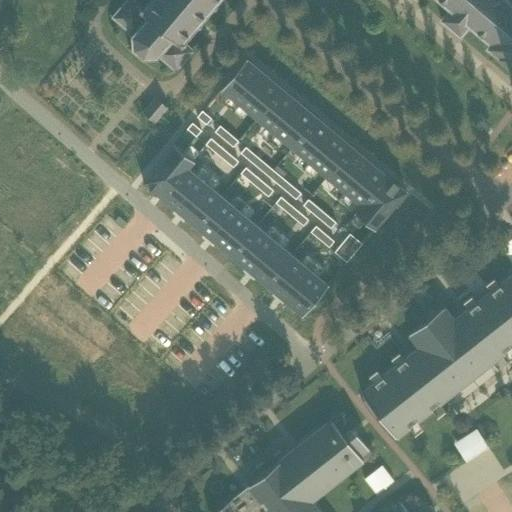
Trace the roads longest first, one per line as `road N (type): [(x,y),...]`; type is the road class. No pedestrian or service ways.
road 1 (residential): [(314,359),(0,79)]
road 2 (residential): [(269,0),(501,204)]
road 3 (residential): [(314,359),(501,204)]
road 4 (residential): [(170,511),(167,482),(314,359)]
road 5 (residential): [(511,96),(398,0)]
